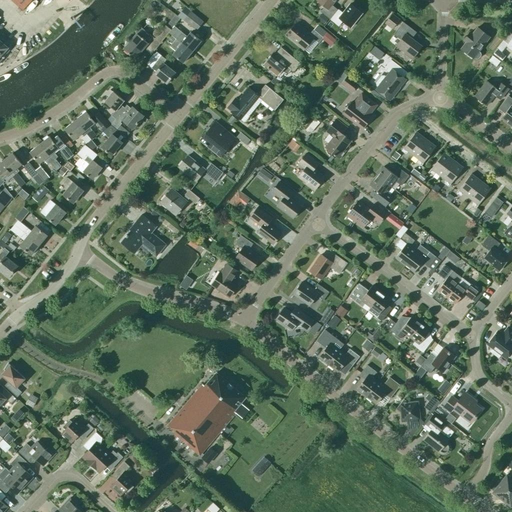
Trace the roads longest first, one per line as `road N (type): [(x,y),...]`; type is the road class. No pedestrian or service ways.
road 1 (unclassified): [(243,320),(462,497)]
road 2 (residential): [(0,138),(114,69),(175,116)]
road 3 (residential): [(471,336),(315,221)]
road 4 (residential): [(315,221),(400,111),(440,98)]
road 5 (unclassified): [(80,250),(126,283),(243,320)]
road 6 (unclassified): [(80,250),(90,222),(175,116)]
road 7 (unclassified): [(175,116),(274,0)]
road 8 (residential): [(243,320),(315,221)]
